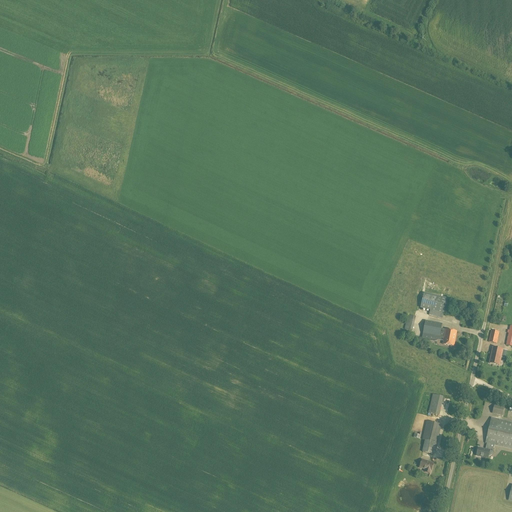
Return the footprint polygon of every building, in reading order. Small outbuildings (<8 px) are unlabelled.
[(430,311),(429,315),(443,319),(447,299),(424,294),(420,308),(430,311)] [(405,329),(412,331),(416,317),(408,315),(405,329)] [(444,341),(443,345),(454,347),(457,332),(441,329),(442,324),(425,321),(422,340),(439,343),(439,340),(444,341)] [(489,342),(497,344),(499,332),(491,330),(489,342)] [(503,350),(492,347),(489,363),(499,366),(503,350)] [(433,395),(429,413),(439,416),(443,397),(433,395)] [(492,414),(502,416),(504,407),(494,405),(492,414)] [(476,456),(488,459),(489,456),(490,457),(492,455),(494,446),(511,449),(511,422),(491,418),(485,444),(487,444),(485,450),(478,448),(476,456)] [(436,443),(437,443),(441,425),(426,421),(422,440),(425,441),(422,452),(434,455),(436,443)] [(417,435),(414,434),(414,438),(420,439),(421,436),(422,431),(420,430),(419,433),(418,432),(417,435)] [(434,464),(422,460),(419,468),(425,470),(424,472),(431,474),(431,472),(434,464)]
